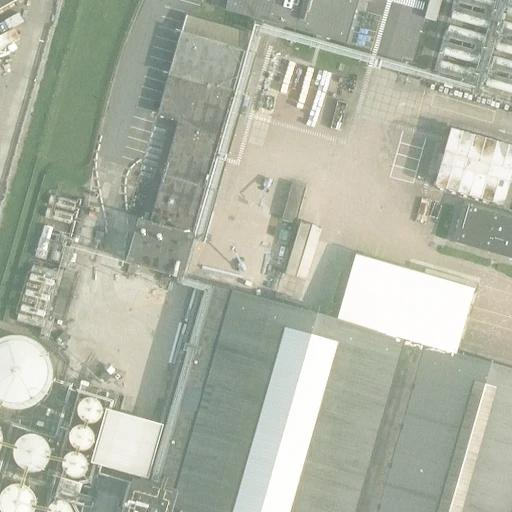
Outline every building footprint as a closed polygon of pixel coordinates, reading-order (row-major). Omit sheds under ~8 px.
[(0,0),(0,10),(19,0),(0,0)] [(347,44),(359,0),(228,0),(226,11),(347,44)] [(139,224),(127,267),(184,283),(195,243),(205,246),(257,57),(258,53),(262,37),(187,16),(182,32),(159,120),(179,125),(151,227),(139,224)] [(511,138),(453,122),(436,179),(506,199),(511,176),(511,138)] [(511,260),(511,216),(465,203),(453,243),(511,260)] [(511,511),(511,372),(307,314),(302,313),(276,306),(201,285),(144,486),(135,483),(127,511),(511,511)] [(278,298),(276,306),(302,313),(307,314),(309,307),(278,298)] [(53,374),(53,373),(52,366),(50,358),(47,353),(42,347),(36,342),(30,339),(24,337),(16,336),(10,336),(2,338),(0,338),(0,407),(5,409),(12,411),(19,411),(27,409),(35,405),(41,401),(45,395),(49,388),(51,382),(53,374)] [(48,457),(48,456),(48,452),(46,448),(42,442),(36,437),(33,436),(28,436),(23,436),(20,437),(14,442),(11,444),(9,448),(8,456),(9,463),(13,469),(19,474),(26,476),(33,476),(38,474),(42,471),(46,465),(48,460),(48,457)] [(36,503),(36,502),(36,498),(35,494),(31,489),(25,485),(21,483),(17,482),(11,483),(7,485),(3,487),(1,490),(0,491),(0,511),(33,511),(35,510),(36,503)]
